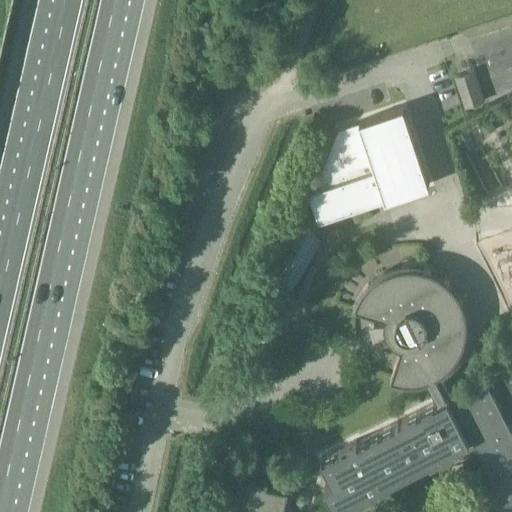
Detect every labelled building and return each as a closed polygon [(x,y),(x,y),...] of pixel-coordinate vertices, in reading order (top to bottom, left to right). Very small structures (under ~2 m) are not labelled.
[(455,76),(465,108),(485,101),(475,70),(455,76)] [(385,198),(385,200),(430,185),(403,107),(359,121),(360,123),(338,130),(314,189),(309,191),(319,220),(385,198)] [(488,118),(478,124),(484,135),(494,129),(488,118)] [(437,270),(428,267),(420,265),(411,264),(403,265),(393,267),(384,270),(376,275),(369,281),(363,289),(358,297),(355,306),(385,316),(384,324),(374,325),(378,339),(387,334),(393,342),(401,346),(391,377),(400,379),(409,380),(418,379),(427,377),(439,399),(358,441),(357,439),(321,457),(333,481),(324,485),(338,511),(348,511),(358,507),(355,501),(381,487),(380,485),(431,459),(432,462),(459,447),(457,445),(474,437),(507,501),(511,498),(511,425),(509,419),(511,417),(511,416),(506,402),(511,398),(511,370),(453,399),(440,372),(448,367),(455,360),(460,352),(464,343),(467,333),(468,324),(468,314),(465,304),(462,296),(457,288),(451,281),(444,275),(437,270)] [(266,467),(265,457),(253,458),(254,468),(266,467)] [(268,484),(267,480),(268,480),(268,478),(248,480),(240,511),(282,511),(286,496),(283,496),(285,487),(268,484)]
